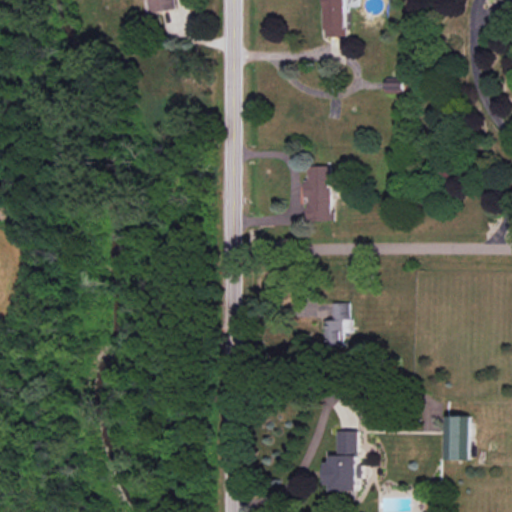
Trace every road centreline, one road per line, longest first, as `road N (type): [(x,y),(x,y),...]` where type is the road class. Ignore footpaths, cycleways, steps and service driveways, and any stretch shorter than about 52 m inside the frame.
road 1 (tertiary): [(234,511),(233,0)]
road 2 (residential): [(234,251),(511,246)]
